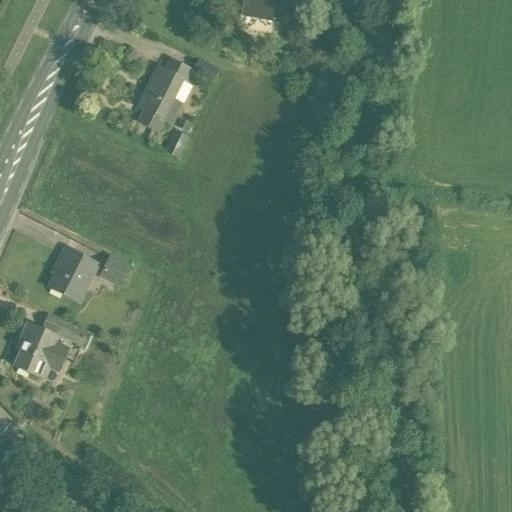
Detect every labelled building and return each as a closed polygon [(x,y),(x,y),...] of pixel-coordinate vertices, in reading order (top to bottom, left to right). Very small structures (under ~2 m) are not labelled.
[(252,0),(251,5),(277,12),(280,0),(252,0)] [(185,83),(191,71),(170,60),(164,71),(155,66),(135,107),(142,111),(137,122),(156,132),(162,121),(170,125),(181,104),(171,100),(180,81),(185,83)] [(185,122),(182,130),(188,133),(192,125),(185,122)] [(179,160),(189,138),(173,131),(164,153),(179,160)] [(78,304),(97,265),(62,248),(49,272),(53,274),(46,288),(78,304)] [(120,290),(132,266),(110,255),(99,279),(120,290)] [(86,332),(46,315),(39,330),(24,324),(16,342),(21,344),(12,366),(38,377),(43,366),(57,372),(67,349),(52,343),(55,337),(79,347),(86,332)]
